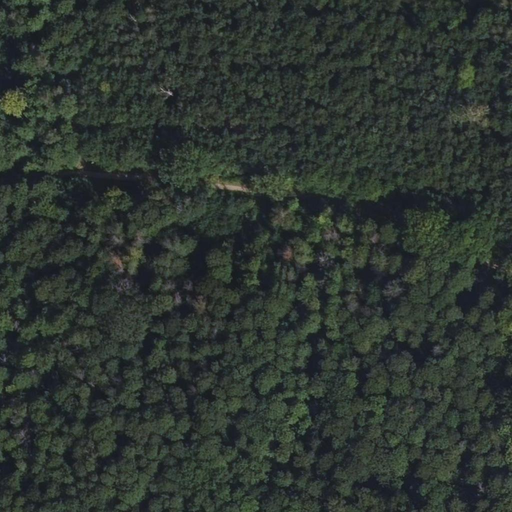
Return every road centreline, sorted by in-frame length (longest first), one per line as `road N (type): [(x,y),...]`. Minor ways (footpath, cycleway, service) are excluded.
road 1 (track): [(0,181),(79,174),(319,202),(411,235),(511,286)]
road 2 (unknown): [(357,511),(0,268)]
road 3 (unknown): [(250,511),(294,462),(322,378),(269,193)]
road 4 (unknown): [(511,390),(463,511)]
